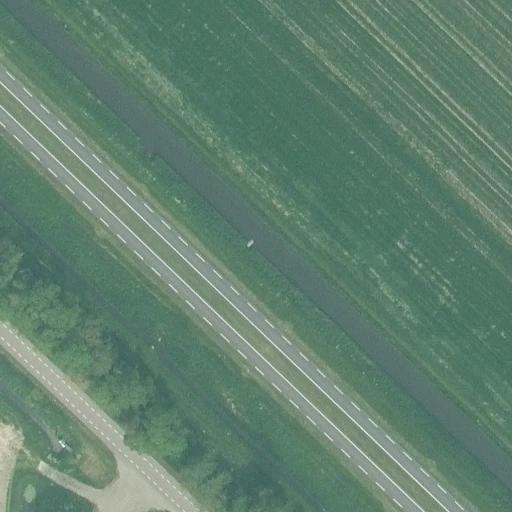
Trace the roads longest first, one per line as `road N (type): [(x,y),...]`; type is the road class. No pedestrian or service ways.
road 1 (primary): [(448,511),(0,78)]
road 2 (primary): [(0,114),(414,511)]
road 3 (track): [(0,226),(298,511)]
road 4 (unclassified): [(190,511),(0,331)]
